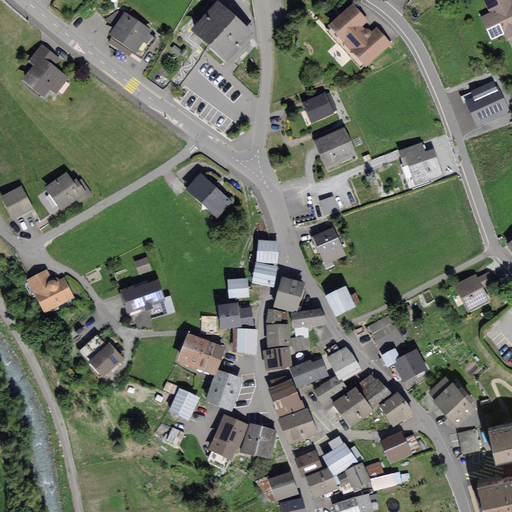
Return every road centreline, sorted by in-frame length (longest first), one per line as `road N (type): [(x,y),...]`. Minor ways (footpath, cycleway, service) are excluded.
road 1 (residential): [(202,140),(26,251),(76,278),(120,333),(174,335)]
road 2 (residential): [(371,0),(396,17),(414,46),(496,251),(511,270)]
road 3 (unclassified): [(284,234),(334,332),(427,421)]
road 4 (residential): [(284,451),(262,413),(255,374),(257,329),(284,234)]
road 5 (residential): [(202,140),(23,0)]
road 6 (residential): [(258,0),(265,36),(256,177)]
road 7 (residential): [(284,451),(321,437),(385,435),(427,421)]
